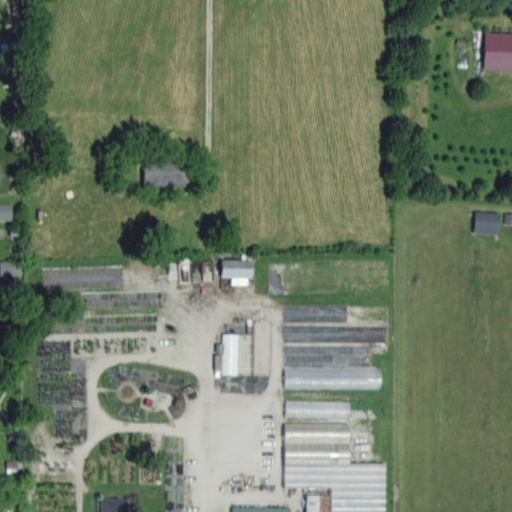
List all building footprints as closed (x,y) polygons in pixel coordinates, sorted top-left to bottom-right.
[(511,32),(483,32),(482,69),(511,69),(511,32)] [(142,186),(185,184),(184,160),(141,162),(142,186)] [(0,219),(10,220),(11,203),(0,202),(0,219)] [(497,211),(473,211),(473,232),(497,233),(497,211)] [(219,276),(230,277),(230,284),(249,284),(249,259),(220,259),(219,276)] [(0,284),(22,284),(21,260),(0,260),(0,284)] [(236,334),(221,334),(221,345),(214,345),(214,372),(236,372),(236,334)] [(270,375),(270,352),(256,352),(256,334),(238,334),(238,361),(237,361),(237,374),(270,375)] [(364,346),(342,345),(341,359),(363,360),(364,346)] [(283,388),(379,388),(380,368),(284,367),(283,388)] [(284,417),(349,418),(349,401),(285,400),(284,417)] [(348,421),(348,459),(382,459),(382,511),(230,511),(230,506),(288,506),(288,511),(304,511),(304,494),(325,494),(325,511),(328,511),(329,485),(283,484),(283,421),(348,421)] [(99,511),(99,497),(127,497),(127,510),(126,510),(126,511),(99,511)]
